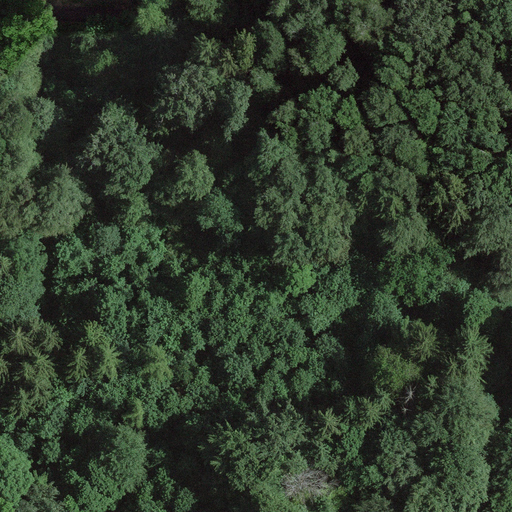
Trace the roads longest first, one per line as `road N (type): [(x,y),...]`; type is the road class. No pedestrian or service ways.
road 1 (track): [(0,262),(119,214),(175,213),(511,278)]
road 2 (track): [(0,21),(476,16)]
